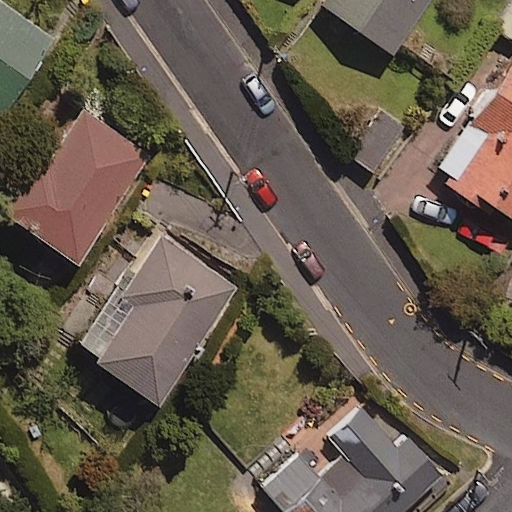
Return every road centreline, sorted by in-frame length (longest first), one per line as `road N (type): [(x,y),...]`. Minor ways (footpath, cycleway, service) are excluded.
road 1 (residential): [(511,429),(429,385),(164,0)]
road 2 (residential): [(0,480),(24,511),(498,511),(511,498)]
